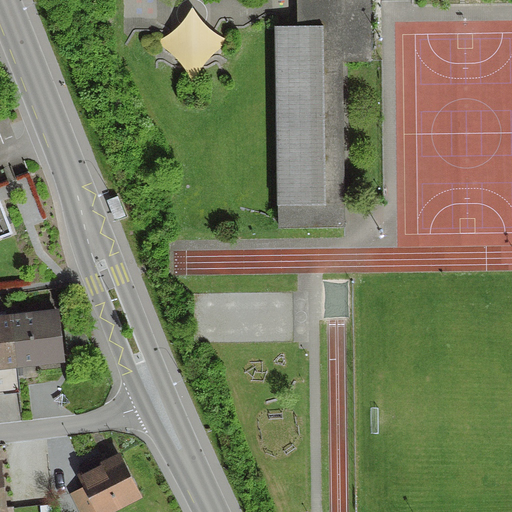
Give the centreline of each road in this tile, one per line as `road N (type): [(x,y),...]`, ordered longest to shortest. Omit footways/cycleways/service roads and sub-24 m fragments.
road 1 (tertiary): [(0,0),(158,402)]
road 2 (residential): [(158,402),(129,416),(0,432)]
road 3 (tertiary): [(158,402),(212,511)]
